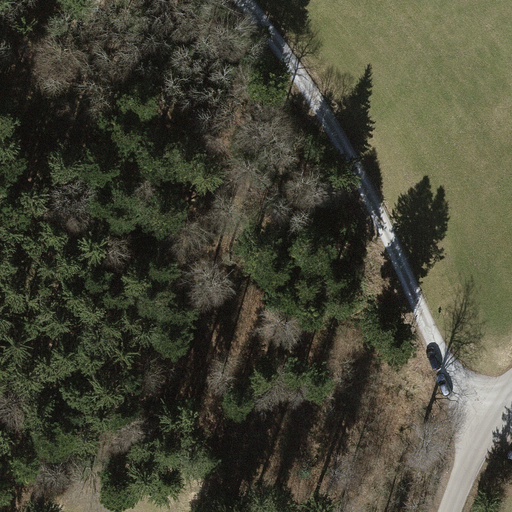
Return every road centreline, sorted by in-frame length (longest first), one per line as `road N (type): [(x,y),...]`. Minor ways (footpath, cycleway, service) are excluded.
road 1 (track): [(237,0),(353,169),(460,395),(495,415)]
road 2 (unclassified): [(511,390),(451,511)]
